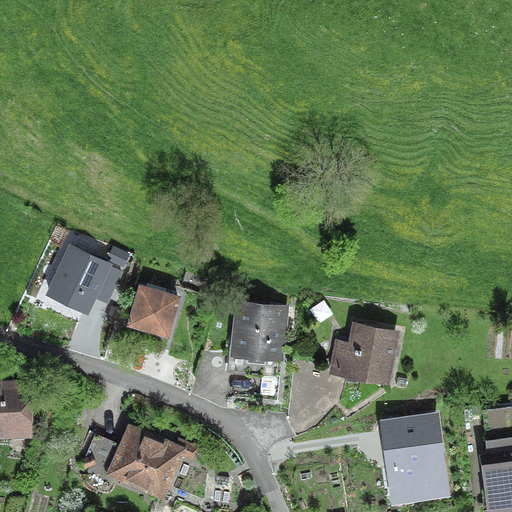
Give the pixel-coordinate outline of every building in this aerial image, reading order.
[(109,265),(70,246),(48,295),(87,313),(109,265)] [(139,283),(125,327),(171,342),(186,298),(139,283)] [(226,367),(277,373),(285,304),(234,298),(226,367)] [(391,383),(399,330),(350,323),(347,338),(333,336),(327,374),(391,383)] [(0,438),(32,437),(30,387),(0,389),(0,438)] [(447,492),(436,416),(383,423),(394,500),(447,492)] [(127,426),(106,474),(163,499),(184,452),(127,426)] [(489,511),(498,511),(511,510),(511,439),(488,442),(491,466),(484,467),(489,511)]
